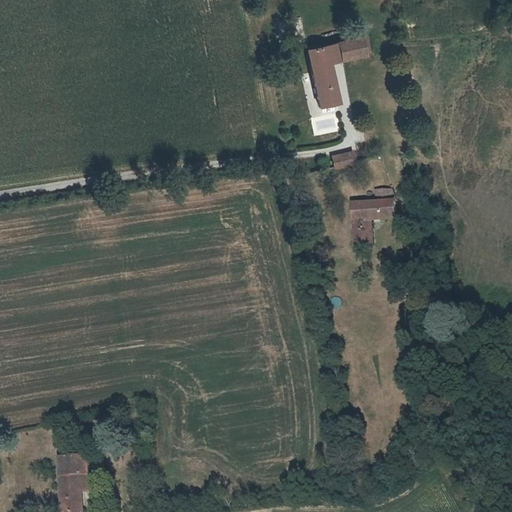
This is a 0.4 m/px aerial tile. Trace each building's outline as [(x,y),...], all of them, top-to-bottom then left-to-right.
[(356,41),(360,61),(383,56),(381,47),(380,37),(356,41)] [(346,63),(360,61),(356,41),(317,48),(328,109),(354,104),(346,63)] [(388,45),(381,47),(383,56),(390,55),(388,45)] [(353,150),(334,157),(338,166),(357,159),(353,150)] [(387,196),(406,194),(400,183),(386,184),(387,196)] [(387,196),(389,214),(412,212),(406,194),(387,196)] [(376,197),(376,215),(389,214),(387,196),(376,197)] [(377,238),(376,215),(376,197),(356,199),(358,239),(377,238)] [(59,455),(60,473),(91,470),(89,453),(59,455)] [(93,487),(91,470),(60,473),(62,510),(69,510),(84,509),(83,488),(93,487)]
